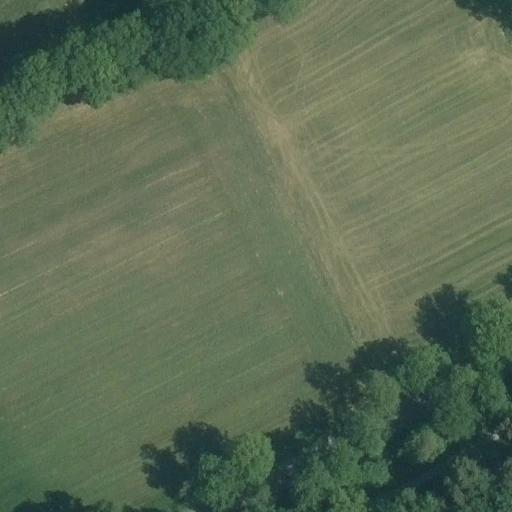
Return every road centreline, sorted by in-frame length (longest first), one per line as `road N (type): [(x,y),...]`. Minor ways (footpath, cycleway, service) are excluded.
road 1 (tertiary): [(203,511),(511,349)]
road 2 (track): [(135,0),(127,25),(98,48),(0,100)]
